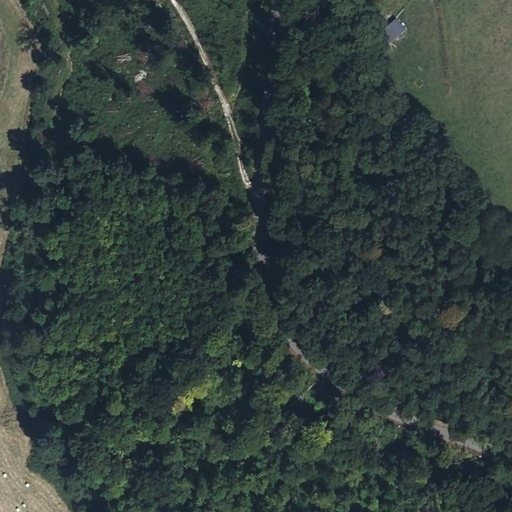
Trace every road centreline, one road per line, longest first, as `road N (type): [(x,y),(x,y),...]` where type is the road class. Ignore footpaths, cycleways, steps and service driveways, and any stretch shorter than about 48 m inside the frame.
road 1 (unclassified): [(511,458),(407,420),(335,381),(300,350),(267,291),(257,195),(272,0)]
road 2 (track): [(171,0),(257,195)]
